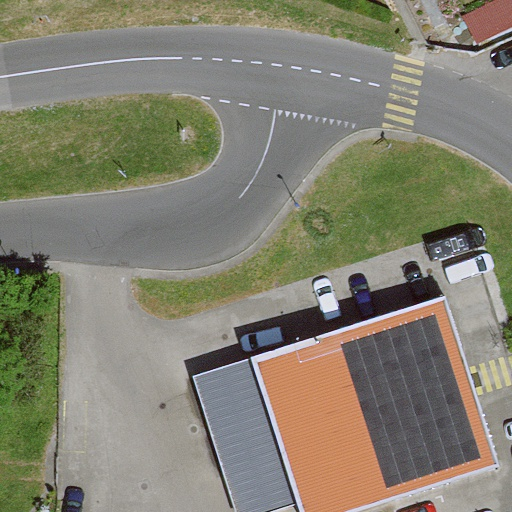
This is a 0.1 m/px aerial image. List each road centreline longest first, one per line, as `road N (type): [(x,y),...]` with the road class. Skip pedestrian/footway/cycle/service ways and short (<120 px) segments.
road 1 (residential): [(0,234),(202,217),(238,196),(263,164),(283,66)]
road 2 (tertiary): [(0,79),(197,57),(283,66)]
road 3 (tertiary): [(283,66),(408,92),(468,113),(511,140)]
